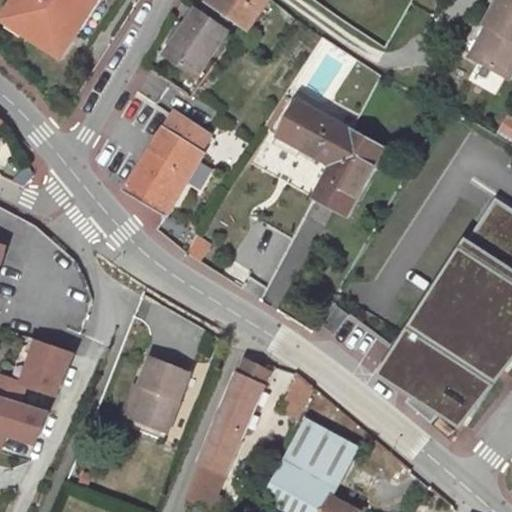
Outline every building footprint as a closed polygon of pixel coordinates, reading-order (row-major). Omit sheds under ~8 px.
[(16,0),(22,3),(7,25),(61,61),(101,0),(16,0)] [(214,0),(212,4),(249,29),(268,0),(214,0)] [(498,0),(484,25),(487,27),(493,30),(476,61),(510,79),(511,74),(511,2),(508,0),(498,0)] [(228,33),(197,11),(165,56),(196,77),(228,33)] [(493,30),(487,27),(470,58),(476,61),(493,30)] [(280,137),(334,166),(351,133),(298,104),(280,137)] [(165,218),(167,216),(187,181),(203,155),(198,152),(208,135),(176,113),(149,151),(123,192),(165,218)] [(501,131),(511,137),(511,118),(510,118),(501,131)] [(351,133),(334,166),(316,199),(346,216),(382,150),(351,133)] [(511,224),(488,208),(387,361),(405,372),(408,368),(412,370),(421,376),(410,393),(402,404),(431,423),(438,412),(457,425),(466,412),(471,415),(511,353),(511,224)] [(334,335),(347,318),(335,309),(322,327),(334,335)] [(0,396),(21,403),(26,387),(56,396),(74,354),(38,341),(24,384),(0,376),(0,396)] [(194,374),(149,356),(137,386),(144,389),(131,422),(170,436),(194,374)] [(234,451),(269,371),(244,359),(210,438),(211,441),(201,465),(223,474),(233,450),(234,451)] [(405,372),(387,361),(380,375),(410,393),(421,376),(412,370),(408,368),(405,372)] [(315,389),(299,376),(281,411),(300,421),(315,389)] [(131,422),(144,389),(137,386),(136,386),(123,419),(131,422)] [(21,403),(0,396),(0,448),(6,436),(36,445),(49,412),(21,403)] [(440,419),(434,427),(448,438),(454,431),(440,419)] [(358,451),(305,422),(263,499),(285,511),(358,511),(333,498),(358,451)] [(215,495),(223,474),(201,465),(187,500),(212,511),(214,511),(221,498),(215,495)] [(93,477),(83,473),(78,484),(88,489),(93,477)]
